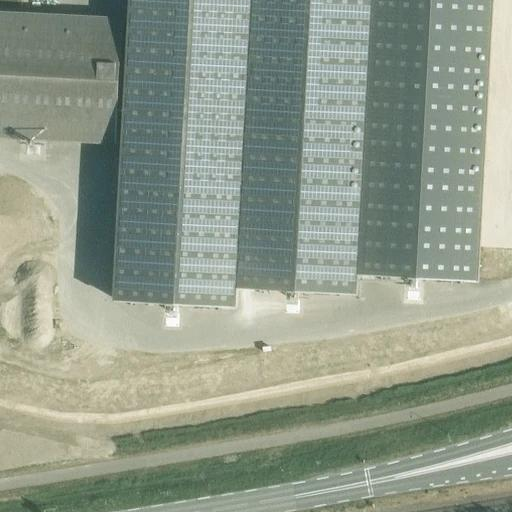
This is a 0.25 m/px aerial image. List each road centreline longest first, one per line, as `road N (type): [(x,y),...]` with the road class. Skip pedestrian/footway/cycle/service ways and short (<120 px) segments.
road 1 (unclassified): [(194,511),(367,484)]
road 2 (unclassified): [(511,437),(367,484)]
road 3 (unclassified): [(367,484),(511,460)]
